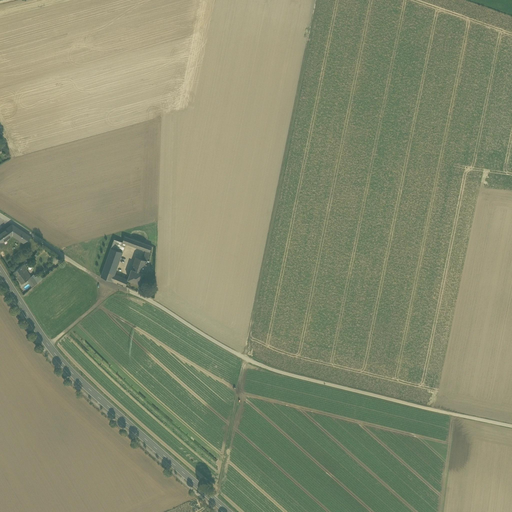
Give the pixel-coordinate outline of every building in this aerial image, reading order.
[(12,225),(7,229),(11,232),(14,234),(25,241),(30,237),(12,225)] [(124,243),(145,251),(150,253),(152,247),(123,235),(121,241),(124,243)] [(112,238),(109,245),(117,248),(120,241),(112,238)] [(97,275),(109,280),(112,273),(121,250),(117,248),(109,245),(97,275)] [(147,261),(150,253),(145,251),(142,258),(147,261)] [(145,264),(147,261),(142,258),(134,255),(129,268),(144,274),(148,265),(145,264)] [(26,282),(30,280),(27,276),(24,278),(21,274),(23,272),(20,268),(12,274),(21,286),(26,282)] [(129,280),(137,284),(139,278),(142,279),(144,274),(129,268),(125,279),(129,280)] [(125,279),(112,273),(109,280),(126,286),(129,280),(125,279)] [(26,282),(31,288),(38,283),(33,277),(31,279),(30,280),(26,282)]
